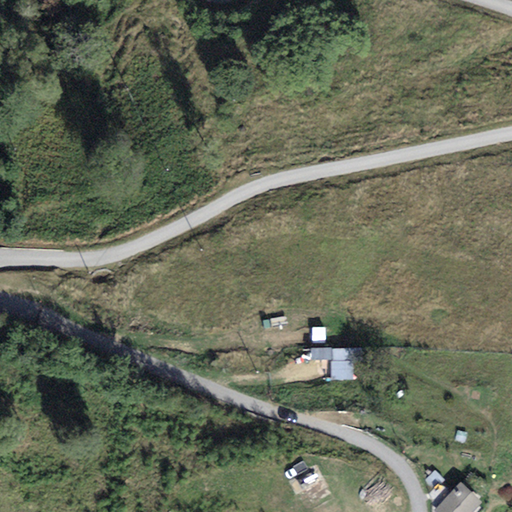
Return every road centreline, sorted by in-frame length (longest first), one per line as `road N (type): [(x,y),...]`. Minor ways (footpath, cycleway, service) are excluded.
road 1 (unclassified): [(511,134),(267,182),(103,257),(0,259)]
road 2 (unclassified): [(0,304),(375,447),(410,483),(418,511)]
